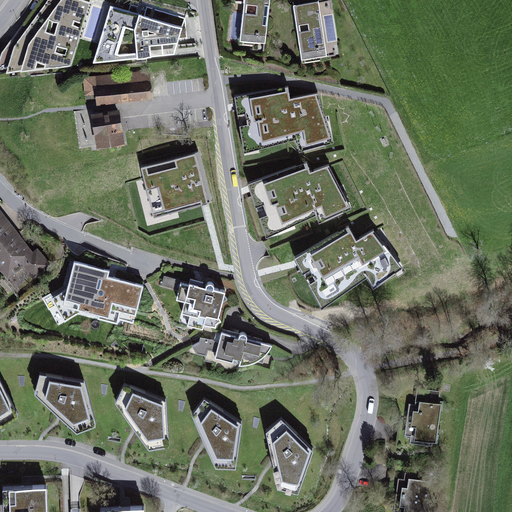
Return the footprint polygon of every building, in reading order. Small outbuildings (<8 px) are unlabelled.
[(70,66),(89,2),(83,0),(49,0),(13,46),(6,69),(70,66)] [(268,0),(244,0),(240,37),(264,40),(268,0)] [(326,52),(318,0),(313,0),(295,3),(302,55),(326,52)] [(183,27),(108,6),(92,66),(176,57),(183,27)] [(152,73),(84,79),(86,98),(96,97),(97,104),(154,100),(152,73)] [(287,89),(236,99),(245,152),(298,138),(301,151),(332,143),(316,96),(289,101),(287,89)] [(120,111),(91,114),(94,146),(123,143),(120,111)] [(194,156),(142,169),(154,217),(207,203),(194,156)] [(306,164),(249,186),(267,237),(317,214),(320,223),(349,209),(328,167),(310,174),(306,164)] [(0,273),(6,282),(22,270),(28,278),(48,263),(40,252),(33,257),(0,212),(0,273)] [(348,229),(296,260),(322,307),(368,276),(374,288),(399,268),(373,233),(356,243),(348,229)] [(106,267),(74,259),(64,299),(108,311),(111,297),(136,303),(141,283),(105,274),(106,267)] [(189,287),(180,285),(177,299),(184,301),(181,313),(191,316),(189,325),(203,329),(204,324),(215,327),(224,291),(191,282),(189,287)] [(186,325),(189,317),(181,315),(179,323),(186,325)] [(273,346),(221,331),(215,356),(241,365),(257,361),(267,354),(273,346)] [(0,374),(0,424),(3,427),(21,415),(0,374)] [(88,382),(39,374),(36,394),(58,414),(82,435),(102,427),(88,382)] [(169,400),(123,382),(115,402),(135,428),(152,451),(174,447),(169,400)] [(245,422),(202,395),(191,413),(206,442),(219,468),(241,468),(245,422)] [(442,407),(412,404),(407,440),(437,444),(442,407)] [(315,452),(281,416),(266,430),(273,464),(278,490),(299,496),(315,452)] [(425,511),(431,483),(401,478),(394,511),(425,511)] [(50,511),(49,484),(1,487),(2,511),(50,511)]
